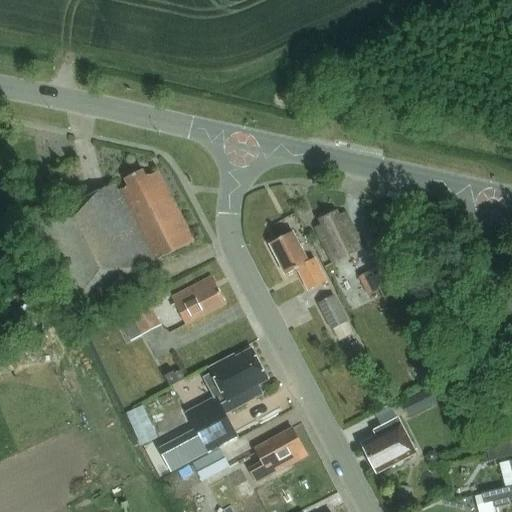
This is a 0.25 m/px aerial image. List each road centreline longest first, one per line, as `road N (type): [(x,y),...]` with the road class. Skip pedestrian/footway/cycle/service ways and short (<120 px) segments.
road 1 (residential): [(370,511),(236,256),(230,206),(242,141)]
road 2 (tertiary): [(488,196),(242,141)]
road 3 (tertiary): [(242,141),(0,87)]
